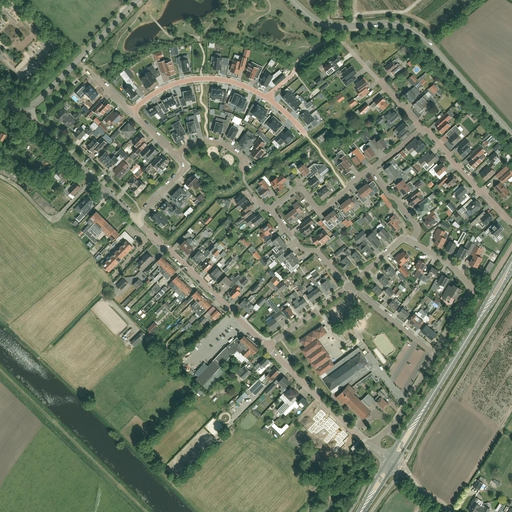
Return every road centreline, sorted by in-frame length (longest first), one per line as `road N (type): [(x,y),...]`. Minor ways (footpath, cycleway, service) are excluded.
road 1 (unclassified): [(323,25),(409,29),(511,136)]
road 2 (track): [(146,511),(0,370)]
road 3 (residential): [(265,345),(151,235)]
road 4 (residential): [(135,219),(36,124),(30,106)]
road 5 (unclassified): [(30,106),(137,0)]
road 6 (residential): [(372,447),(265,345)]
road 7 (residential): [(264,96),(200,78),(169,85),(137,106)]
road 8 (residential): [(511,223),(420,128)]
road 9 (residential): [(269,210),(300,186),(322,208),(369,170)]
road 10 (residential): [(176,156),(84,67)]
road 11 (primary): [(447,371),(511,267)]
